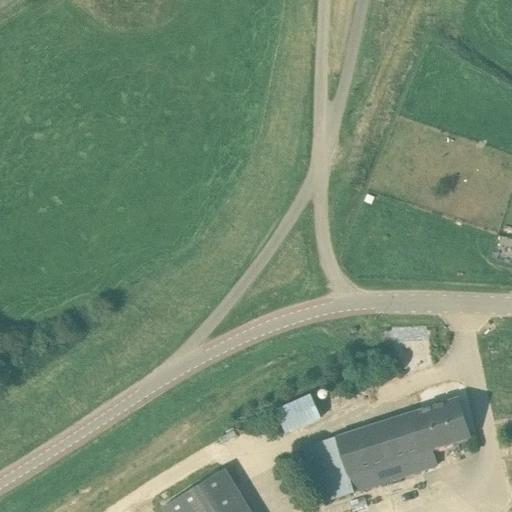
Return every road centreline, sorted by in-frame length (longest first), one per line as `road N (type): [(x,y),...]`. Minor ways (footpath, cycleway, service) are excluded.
road 1 (unclassified): [(178,368),(319,179)]
road 2 (tertiary): [(0,486),(178,368)]
road 3 (tertiary): [(178,368),(274,324),(356,305)]
road 4 (unclassified): [(324,152),(363,0)]
road 5 (tertiary): [(511,308),(356,305)]
road 6 (unclassified): [(324,152),(325,0)]
road 7 (unclassified): [(356,305),(326,252),(319,179)]
